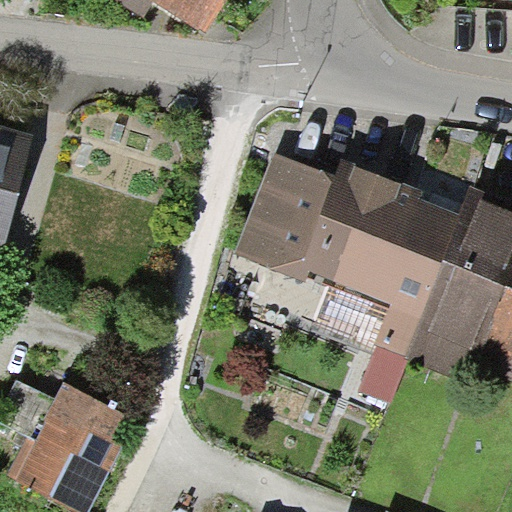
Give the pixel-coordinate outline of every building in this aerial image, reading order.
[(110,0),(140,20),(151,3),(205,37),(229,0),(110,0)] [(0,255),(5,257),(38,141),(0,130),(0,255)] [(271,151),(239,245),(299,266),(303,253),(332,171),(271,151)] [(332,171),(303,253),(396,285),(380,329),(415,341),(458,214),(332,171)] [(511,198),(469,184),(458,214),(415,341),(472,360),(511,373),(511,198)] [(0,420),(0,423),(27,439),(5,479),(65,511),(95,511),(130,450),(114,441),(126,419),(68,388),(63,398),(57,408),(19,387),(0,420)]
